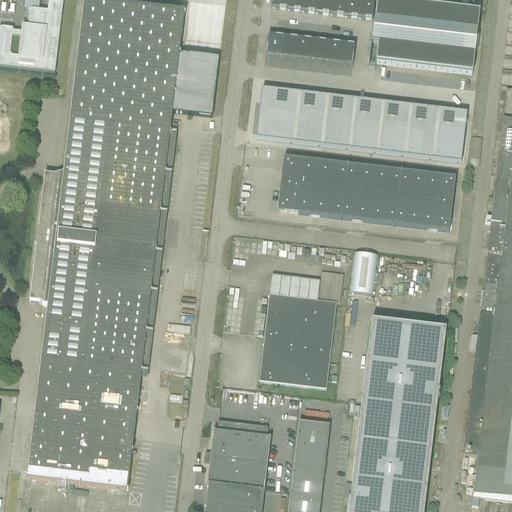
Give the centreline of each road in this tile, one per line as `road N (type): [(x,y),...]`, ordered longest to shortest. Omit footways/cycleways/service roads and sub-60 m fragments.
road 1 (unclassified): [(217,228),(185,511)]
road 2 (unclassified): [(454,251),(217,228)]
road 3 (unclassified): [(217,228),(244,0)]
